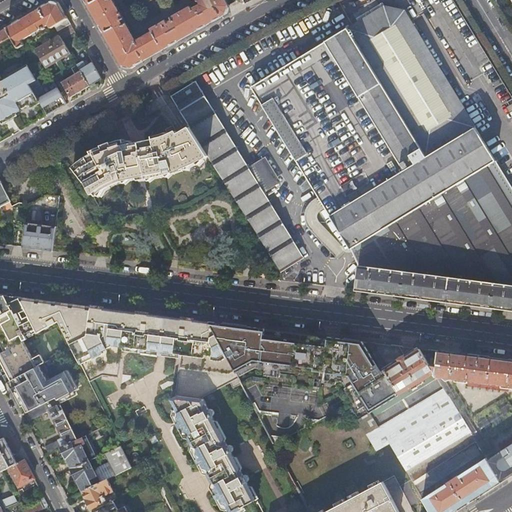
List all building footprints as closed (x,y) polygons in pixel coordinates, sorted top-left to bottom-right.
[(8,28),(12,36),(19,47),(25,44),(22,40),(49,24),(52,28),(55,26),(68,18),(59,2),(57,0),(55,0),(54,0),(32,13),(8,28)] [(86,0),(123,65),(131,68),(159,52),(227,13),(229,6),(225,0),(199,0),(201,4),(193,9),(191,6),(151,29),(153,31),(136,41),(126,23),(123,25),(121,20),(123,18),(113,0),(86,0)] [(417,0),(407,5),(413,15),(422,9),(417,0)] [(380,89),(422,157),(474,125),(460,102),(405,10),(384,5),(344,30),(380,89)] [(71,23),(68,18),(55,26),(58,31),(71,23)] [(75,31),(71,23),(58,31),(61,35),(62,38),(75,31)] [(0,43),(12,36),(8,28),(0,32),(0,43)] [(358,102),(380,89),(344,30),(322,44),(358,102)] [(62,38),(61,35),(52,40),(50,37),(42,42),(44,45),(35,50),(46,68),(71,53),(62,38)] [(358,102),(322,44),(252,87),(330,213),(400,170),(358,102)] [(97,70),(92,61),(85,65),(83,61),(77,64),(90,85),(102,78),(97,70)] [(0,121),(1,121),(2,124),(5,122),(6,123),(14,117),(17,115),(15,112),(28,105),(29,101),(36,97),(35,94),(29,84),(37,79),(28,63),(3,77),(1,74),(0,74),(0,121)] [(90,85),(77,64),(72,67),(76,74),(62,82),(71,97),(90,85)] [(39,98),(48,115),(67,104),(57,87),(53,79),(41,85),(43,89),(36,94),(39,98)] [(197,81),(172,96),(191,128),(209,156),(227,183),(281,271),(304,257),(266,194),(247,164),(197,81)] [(380,89),(358,102),(400,170),(422,157),(380,89)] [(400,170),(330,213),(351,248),(496,160),(474,125),(422,157),(400,170)] [(79,163),(74,168),(86,182),(93,195),(96,193),(106,187),(112,184),(123,179),(128,177),(136,177),(141,176),(150,174),(151,177),(170,172),(172,175),(180,172),(178,169),(187,165),(189,164),(200,158),(203,159),(209,156),(191,128),(179,135),(178,132),(172,136),(158,140),(159,144),(152,145),(151,142),(136,145),(129,146),(128,143),(119,145),(118,142),(110,145),(111,148),(99,152),(79,163)] [(247,164),(266,194),(281,185),(262,155),(247,164)] [(511,187),(496,160),(351,248),(358,264),(511,284),(511,187)] [(0,205),(2,204),(11,200),(4,186),(0,177),(0,205)] [(45,197),(30,203),(29,215),(44,210),(42,232),(0,227),(0,243),(55,251),(56,245),(60,198),(45,197)] [(11,200),(2,204),(5,208),(13,204),(11,200)] [(511,284),(358,264),(355,290),(511,310),(511,284)] [(0,315),(13,308),(6,294),(0,293),(0,315)] [(20,296),(6,294),(13,308),(27,339),(40,365),(54,357),(57,356),(73,348),(61,321),(38,332),(20,296)] [(207,321),(20,296),(38,332),(61,321),(73,348),(83,366),(114,351),(231,365),(207,321)] [(24,341),(27,339),(13,308),(0,315),(0,343),(4,351),(10,348),(14,346),(24,341)] [(327,337),(327,339),(299,335),(299,339),(299,340),(292,339),(292,338),(290,338),(289,339),(282,338),(283,337),(280,337),(273,337),(273,336),(271,335),(271,336),(264,335),(264,334),(262,334),(263,328),(207,321),(231,365),(235,373),(255,363),(258,363),(258,364),(260,365),(260,364),(323,372),(323,374),(333,375),(333,379),(355,414),(397,390),(367,342),(327,337)] [(26,372),(37,366),(24,341),(14,346),(10,348),(4,351),(0,353),(0,358),(11,380),(26,372)] [(434,372),(420,349),(367,342),(397,390),(400,394),(426,377),(446,408),(453,403),(434,372)] [(57,356),(54,357),(64,376),(80,409),(89,405),(89,406),(100,401),(90,382),(83,366),(73,348),(57,356)] [(507,477),(511,473),(511,360),(420,349),(434,372),(453,403),(501,481),(507,477)] [(36,391),(26,372),(11,380),(9,381),(19,400),(36,391)] [(80,409),(64,376),(50,384),(57,397),(78,439),(82,437),(111,424),(100,401),(89,406),(89,405),(80,409)] [(419,425),(446,408),(426,377),(400,394),(419,425)] [(238,379),(231,383),(234,388),(241,385),(238,379)] [(452,511),(501,481),(453,403),(446,408),(419,425),(400,394),(397,390),(355,414),(376,450),(390,442),(431,511),(452,511)] [(258,498),(206,396),(181,395),(173,398),(177,406),(171,410),(185,436),(190,437),(194,444),(193,450),(205,471),(209,472),(213,480),(212,485),(223,507),(227,509),(230,507),(232,511),(241,511),(248,509),(246,504),(258,498)] [(78,439),(57,397),(29,411),(32,418),(49,409),(63,438),(46,446),(49,452),(61,447),(78,439)] [(0,467),(2,471),(18,462),(4,437),(0,438),(0,467)] [(82,437),(78,439),(61,447),(72,469),(90,461),(82,445),(85,443),(82,437)] [(122,445),(118,437),(107,443),(110,451),(122,445)] [(133,467),(125,451),(122,445),(110,451),(105,453),(113,468),(117,475),(133,467)] [(19,485),(35,478),(24,459),(18,462),(2,471),(6,477),(13,473),(19,485)] [(83,491),(100,482),(97,476),(90,461),(72,469),(83,491)] [(109,479),(117,475),(113,468),(97,476),(100,482),(108,479),(109,479)] [(113,490),(108,479),(100,482),(83,491),(92,510),(109,503),(105,494),(113,490)] [(382,480),(324,511),(399,511),(383,482),(382,480)] [(5,507),(19,502),(14,494),(2,499),(5,507)] [(23,510),(23,511),(38,511),(50,506),(45,498),(23,510)] [(114,500),(109,503),(92,510),(92,511),(129,511),(128,511),(124,511),(122,507),(119,509),(114,500)]
